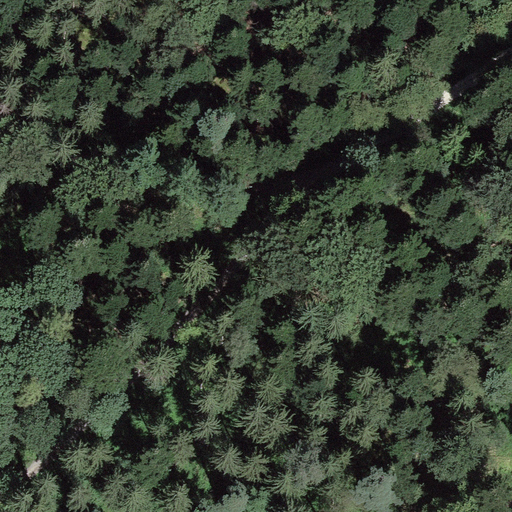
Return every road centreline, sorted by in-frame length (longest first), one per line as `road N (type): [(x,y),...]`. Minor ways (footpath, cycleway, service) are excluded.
road 1 (track): [(511,51),(301,185),(262,186),(0,142)]
road 2 (track): [(301,185),(219,279),(0,492)]
